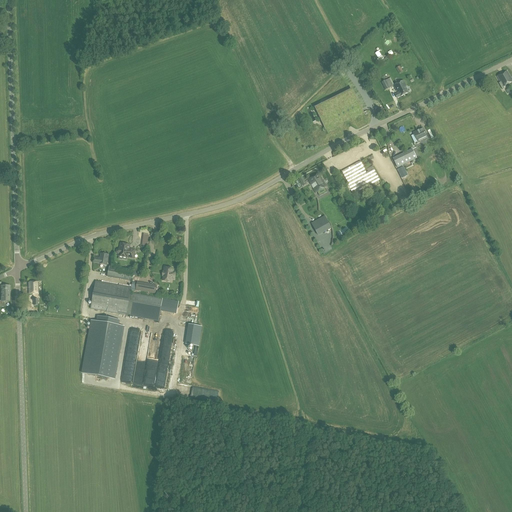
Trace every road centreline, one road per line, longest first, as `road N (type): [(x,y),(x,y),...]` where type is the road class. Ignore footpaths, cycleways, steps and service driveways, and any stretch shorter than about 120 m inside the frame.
road 1 (unclassified): [(17,269),(98,233),(233,201),(511,59)]
road 2 (unclassified): [(17,269),(8,0)]
road 3 (unclassified): [(25,511),(17,269)]
